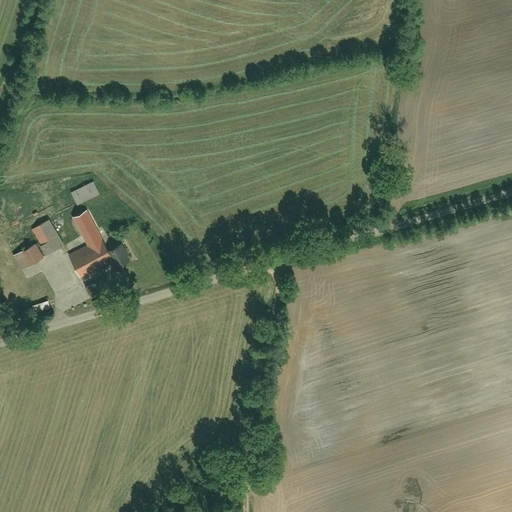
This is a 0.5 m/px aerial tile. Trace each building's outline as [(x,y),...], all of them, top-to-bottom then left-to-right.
[(72,192),(78,205),(100,195),(94,182),(72,192)] [(89,248),(69,258),(82,284),(118,266),(90,210),(74,218),(89,248)] [(48,256),(65,246),(50,221),(33,231),(48,256)] [(11,252),(22,271),(46,257),(34,238),(11,252)] [(27,304),(33,317),(51,310),(45,297),(27,304)]
